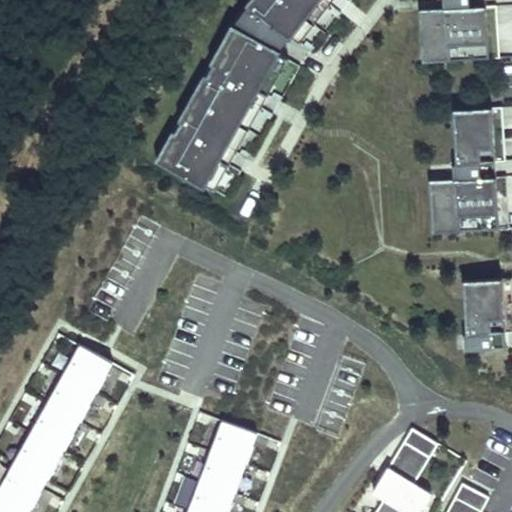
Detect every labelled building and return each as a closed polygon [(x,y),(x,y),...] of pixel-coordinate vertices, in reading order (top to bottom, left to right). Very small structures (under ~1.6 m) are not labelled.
[(254,0),(249,7),(289,38),(318,0),(254,0)] [(498,0),(456,0),(458,16),(432,17),(435,70),(502,65),(498,0)] [(286,49),(236,22),(156,168),(206,195),(286,49)] [(501,111),(460,114),(464,184),(438,186),(441,238),(509,234),(501,111)] [(507,282),(470,282),(470,343),(506,343),(507,282)] [(85,339),(0,489),(0,511),(28,511),(116,357),(85,339)] [(227,511),(257,432),(224,420),(189,511),(227,511)] [(418,511),(419,511),(431,491),(414,481),(437,443),(412,426),(373,491),(384,498),(374,511),(418,511)] [(480,511),(489,496),(462,482),(446,511),(480,511)]
